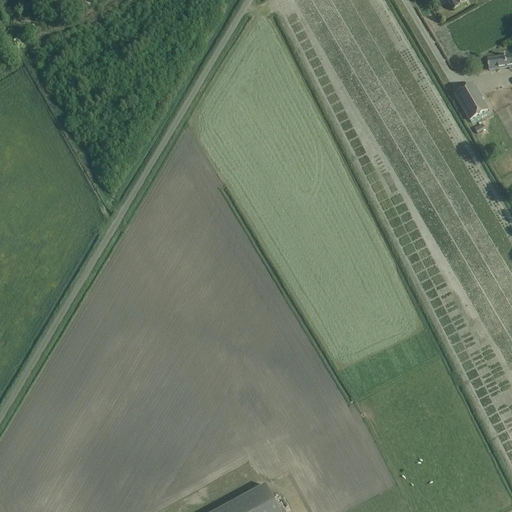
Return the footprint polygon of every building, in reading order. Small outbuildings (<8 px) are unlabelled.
[(467,5),(463,0),(445,0),(453,13),(467,5)] [(488,73),(498,72),(508,70),(508,72),(511,71),(511,54),(503,56),(504,59),(486,62),(488,73)] [(487,112),(472,86),(455,96),(470,122),(487,112)] [(475,130),(478,136),(486,132),(483,126),(475,130)] [(279,511),(266,486),(218,511),(279,511)]
